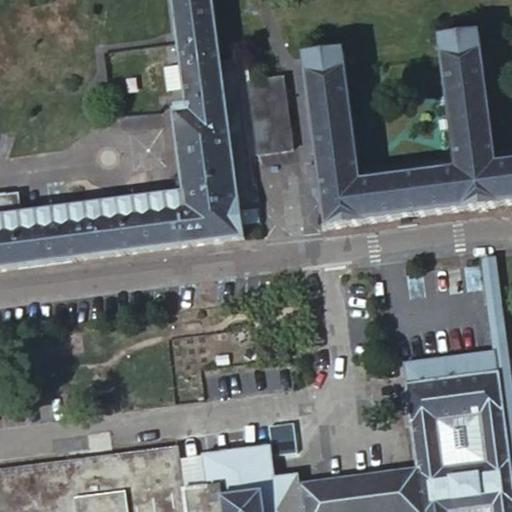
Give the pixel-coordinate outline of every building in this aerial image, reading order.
[(0,268),(243,237),(236,184),(257,182),(256,173),(244,174),(219,0),(162,0),(176,105),(168,106),(179,189),(14,210),(11,190),(0,191),(0,268)] [(511,200),(511,146),(492,149),(476,29),(436,34),(439,57),(452,154),(355,166),(342,69),(340,48),(299,54),(315,166),(309,166),(310,174),(316,174),(323,225),(408,214),(511,200)] [(254,151),(289,146),(279,75),(244,80),(254,151)] [(511,367),(509,342),(498,257),(486,258),(486,264),(498,350),(511,461),(511,367)] [(511,511),(511,461),(498,350),(407,361),(420,469),(425,511),(511,511)] [(188,511),(186,489),(181,446),(0,468),(0,511),(188,511)] [(186,489),(188,511),(403,511),(399,471),(301,484),(300,474),(276,477),(272,446),(206,453),(209,486),(186,489)] [(425,511),(420,469),(399,471),(403,511),(425,511)]
